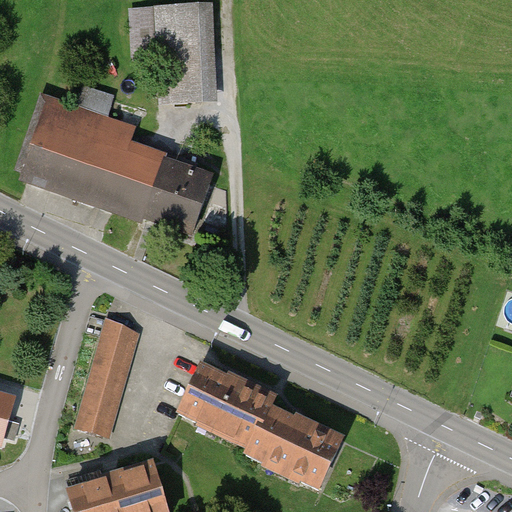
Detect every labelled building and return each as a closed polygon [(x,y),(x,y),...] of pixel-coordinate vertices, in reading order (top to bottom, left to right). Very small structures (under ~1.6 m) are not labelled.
[(220,107),(216,12),(133,15),(135,76),(162,75),(163,110),(220,107)] [(49,105),(23,186),(196,241),(214,184),(131,157),(138,134),(49,105)] [(113,445),(142,338),(107,328),(77,435),(113,445)] [(279,404),(204,371),(179,428),(254,461),(274,416),(279,404)] [(17,405),(0,400),(0,455),(4,456),(17,405)] [(274,416),(254,461),(250,470),(323,502),(347,448),(274,416)] [(66,497),(70,511),(169,511),(156,469),(66,497)]
